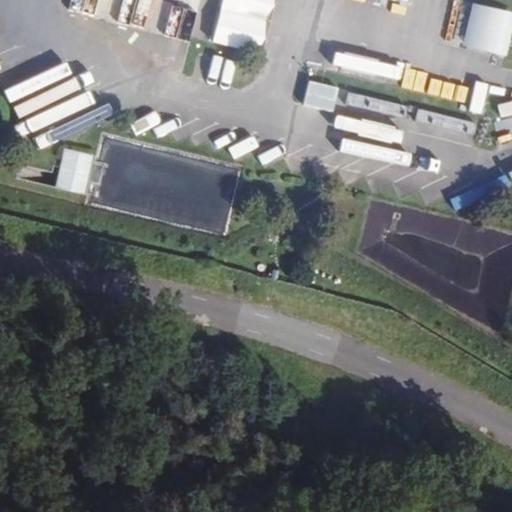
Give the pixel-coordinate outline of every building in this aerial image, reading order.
[(88,0),(85,12),(107,19),(112,0),(88,0)] [(511,12),(470,1),(458,45),(503,57),(511,21),(511,12)] [(210,44),(218,21),(207,17),(199,40),(210,44)] [(200,54),(195,76),(226,83),(231,61),(200,54)] [(372,113),(376,101),(322,86),(319,99),(372,113)] [(145,137),(174,126),(169,113),(140,125),(145,137)] [(169,144),(196,133),(192,122),(164,132),(169,144)] [(83,194),(91,154),(61,148),(53,188),(83,194)] [(133,159),(122,212),(222,233),(225,221),(210,218),(216,190),(230,193),(234,173),(232,172),(231,179),(168,165),(163,190),(138,185),(144,161),(133,159)]
